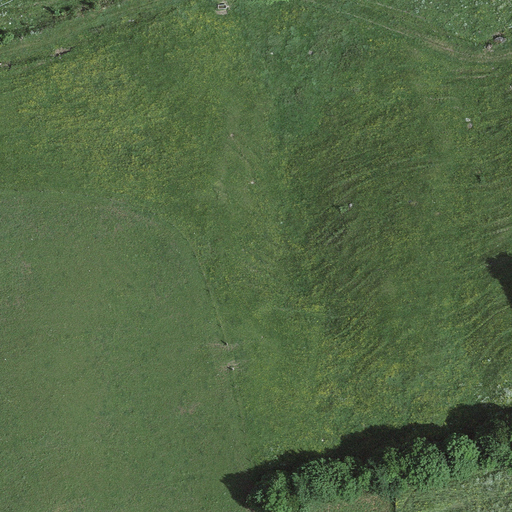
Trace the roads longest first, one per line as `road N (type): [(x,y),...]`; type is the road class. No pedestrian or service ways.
road 1 (track): [(291,0),(470,59),(511,56)]
road 2 (track): [(0,60),(211,0)]
